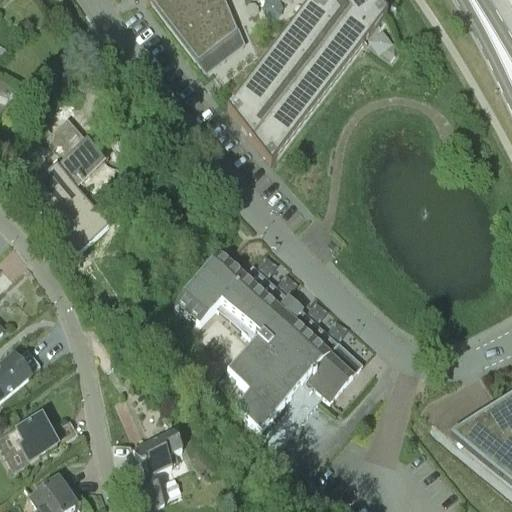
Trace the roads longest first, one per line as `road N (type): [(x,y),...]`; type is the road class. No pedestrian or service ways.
road 1 (unclassified): [(88,0),(268,230),(384,346),(413,361)]
road 2 (residential): [(115,511),(69,323),(43,273),(0,220)]
